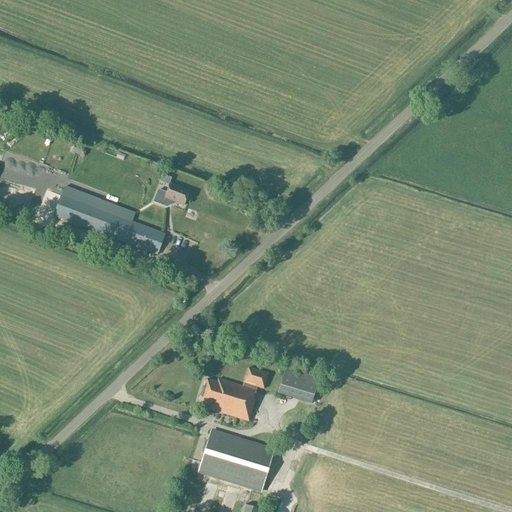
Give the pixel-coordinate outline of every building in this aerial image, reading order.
[(158,190),(153,202),(153,203),(167,208),(171,207),(176,204),(184,207),(190,192),(169,185),(166,194),(158,190)] [(64,187),(53,216),(157,255),(165,235),(160,233),(163,224),(64,187)] [(242,387),(218,380),(217,383),(206,380),(199,403),(209,407),(208,410),(248,422),(255,401),(253,400),(256,391),(254,390),(255,387),(263,390),(268,375),(248,369),(242,387)] [(294,437),(296,437),(297,437),(299,437),(300,437),(302,436),(303,435),(305,434),(306,433),(307,431),(308,429),(308,428),(309,426),(309,424),(309,423),(308,421),(308,420),(307,418),(306,417),(306,416),(304,415),(303,414),(302,413),(300,412),(298,412),(297,412),(295,412),(293,412),(291,412),(290,413),(288,414),(287,415),(286,416),(285,417),(284,418),(284,420),(283,421),(283,423),(283,424),(283,426),(283,428),(284,430),(285,431),(286,433),(287,434),(289,435),(290,436),(291,437),(293,437),(294,437)] [(210,432),(201,462),(197,474),(260,494),(273,451),(210,432)] [(170,510),(175,511),(177,511),(180,505),(172,502),(170,510)] [(199,503),(195,511),(209,511),(211,509),(199,503)]
